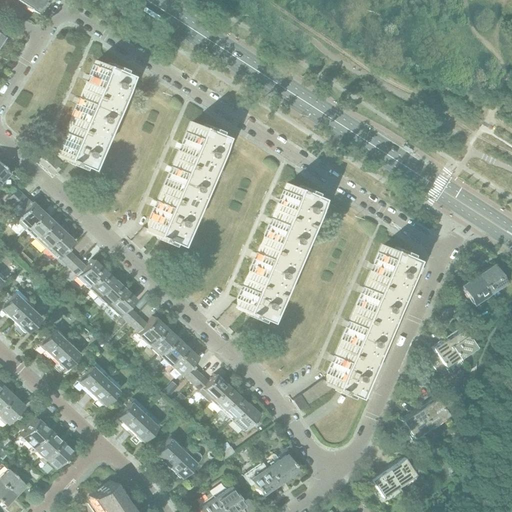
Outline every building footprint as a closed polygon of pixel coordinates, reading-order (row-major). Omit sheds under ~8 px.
[(15,0),(30,9),(35,0),(15,0)] [(83,90),(107,100),(120,71),(112,67),(113,65),(106,62),(105,64),(96,60),(94,65),(83,90)] [(92,135),(107,100),(83,90),(68,124),(92,135)] [(175,159),(199,169),(215,132),(209,129),(208,129),(209,126),(202,123),(201,126),(191,122),(179,151),(175,159)] [(79,165),(92,135),(68,124),(56,152),(53,151),(50,154),(59,162),(63,158),(65,158),(64,161),(71,164),(72,161),(75,162),(79,165)] [(59,162),(50,154),(44,160),(53,169),(59,162)] [(184,204),(199,169),(175,159),(172,167),(161,193),(184,204)] [(275,211),(299,222),(311,193),(303,190),(304,187),(301,186),(297,184),(296,187),(287,183),(284,190),(275,211)] [(10,204),(20,193),(15,189),(6,199),(10,204)] [(12,211),(24,198),(20,193),(10,204),(8,207),(12,211)] [(161,193),(146,228),(145,230),(152,234),(154,234),(153,237),(160,240),(161,237),(169,241),(184,204),(161,193)] [(23,229),(40,211),(34,205),(33,205),(29,201),(29,202),(24,198),(12,211),(8,215),(23,229)] [(33,239),(50,221),(50,220),(44,215),(40,211),(23,229),(33,239)] [(284,255),(299,222),(275,211),(260,245),(284,255)] [(33,239),(44,249),(60,231),(60,230),(61,230),(54,224),(50,221),(33,239)] [(133,236),(142,245),(152,234),(145,230),(146,228),(142,227),(133,236)] [(60,231),(44,249),(54,258),(63,266),(64,265),(72,256),(64,248),(71,240),(70,240),(71,240),(64,234),(60,231)] [(138,249),(142,245),(133,236),(130,241),(138,249)] [(270,288),(284,255),(260,245),(246,278),(270,288)] [(368,279),(392,289),(406,255),(399,252),(400,249),(393,246),(392,249),(382,245),(379,253),(368,279)] [(84,266),(72,256),(64,265),(75,276),(74,277),(82,284),(83,282),(86,285),(101,269),(91,259),(84,266)] [(475,275),(487,292),(494,287),(495,287),(503,282),(503,281),(501,282),(497,276),(499,275),(491,264),(475,275)] [(88,289),(95,296),(112,279),(101,269),(86,285),(89,288),(88,289)] [(487,292),(475,275),(459,286),(466,297),(468,296),(472,302),(479,297),(487,292)] [(258,317),(270,288),(246,278),(237,299),(235,304),(234,307),(242,310),(243,310),(242,313),(249,316),(250,314),(253,315),(258,317)] [(107,304),(122,288),(112,279),(95,296),(102,303),(104,301),(107,304)] [(377,323),(392,289),(368,279),(353,313),(377,323)] [(117,314),(127,324),(136,315),(131,310),(126,305),(133,298),(122,288),(107,304),(110,307),(108,308),(116,316),(117,314)] [(11,320),(28,302),(16,290),(12,293),(0,305),(0,317),(4,314),(11,320)] [(19,336),(37,317),(34,314),(37,310),(28,302),(11,320),(17,326),(13,330),(19,336)] [(232,303),(223,312),(232,320),(242,310),(234,307),(235,304),(232,303)] [(219,316),(228,325),(232,320),(223,312),(219,316)] [(363,356),(377,323),(353,313),(339,345),(363,356)] [(141,338),(146,343),(162,326),(161,325),(162,324),(156,319),(155,320),(152,317),(152,316),(145,323),(136,315),(127,324),(133,329),(136,332),(135,333),(139,336),(137,338),(139,340),(141,338)] [(224,329),(228,325),(219,316),(215,321),(224,329)] [(157,354),(173,336),(172,335),(172,334),(167,329),(166,330),(162,327),(163,327),(162,326),(146,343),(149,346),(148,348),(150,350),(151,348),(157,354)] [(49,356),(66,337),(57,328),(54,332),(51,329),(32,349),(38,354),(43,350),(49,356)] [(460,329),(445,339),(458,358),(474,347),(468,338),(467,339),(460,329)] [(168,364),(184,346),(182,345),(183,344),(178,339),(177,340),(173,337),(174,337),(173,336),(157,354),(160,357),(158,358),(160,360),(162,359),(168,364)] [(66,337),(49,356),(56,362),(52,367),(58,372),(76,353),(73,349),(76,346),(66,337)] [(434,353),(427,359),(436,372),(444,367),(446,369),(448,372),(456,367),(453,363),(459,359),(458,358),(445,339),(445,338),(431,348),(434,353)] [(347,393),(363,356),(339,345),(327,374),(324,381),(323,382),(328,385),(332,386),(332,387),(331,389),(338,392),(339,390),(347,393)] [(180,373),(189,382),(198,373),(188,364),(195,357),(193,355),(194,354),(188,349),(187,350),(184,347),(184,346),(168,364),(171,367),(169,368),(171,370),(173,369),(179,374),(180,373)] [(81,386),(88,392),(105,373),(92,361),(71,385),(77,391),(81,386)] [(105,373),(88,392),(94,398),(90,403),(96,409),(118,385),(105,373)] [(211,398),(224,384),(213,374),(206,381),(198,373),(189,382),(199,391),(201,389),(211,398)] [(328,385),(323,382),(324,381),(321,379),(313,385),(320,394),(332,386),(328,385)] [(211,398),(221,407),(234,393),(224,384),(211,398)] [(0,405),(10,395),(0,385),(0,405)] [(315,398),(320,394),(313,385),(308,388),(315,398)] [(315,398),(308,388),(302,392),(309,401),(315,398)] [(305,405),(309,401),(302,392),(298,395),(305,405)] [(221,407),(231,417),(244,403),(234,393),(221,407)] [(10,395),(0,405),(0,415),(1,415),(7,421),(21,406),(10,395)] [(297,410),(305,405),(298,395),(290,400),(297,410)] [(417,408),(429,426),(447,415),(434,396),(417,408)] [(120,422),(127,428),(144,410),(131,398),(110,421),(116,427),(120,422)] [(245,402),(231,417),(229,419),(231,420),(232,418),(242,427),(240,429),(241,431),(251,421),(252,422),(256,418),(255,416),(257,414),(245,402)] [(412,438),(429,426),(417,408),(399,420),(412,438)] [(144,410),(127,428),(133,435),(129,439),(135,445),(157,421),(144,410)] [(30,446),(46,429),(45,427),(39,421),(39,422),(35,418),(18,435),(22,439),(20,440),(22,442),(24,440),(30,446)] [(35,451),(41,457),(57,439),(56,438),(56,437),(51,432),(50,432),(46,429),(30,446),(33,449),(32,451),(34,453),(35,451)] [(0,441),(0,448),(2,450),(10,441),(5,436),(0,441)] [(165,465),(183,446),(174,437),(170,441),(167,438),(148,457),(155,463),(159,459),(165,465)] [(57,439),(41,457),(38,460),(43,464),(44,463),(46,461),(52,468),(54,465),(55,466),(60,461),(59,461),(69,450),(67,448),(68,448),(62,442),(61,443),(57,439)] [(183,446),(165,465),(172,471),(168,475),(174,481),(186,468),(188,470),(198,460),(199,458),(199,456),(199,454),(198,453),(196,452),(194,451),(191,452),(190,453),(183,446)] [(222,459),(233,452),(229,446),(218,453),(222,459)] [(284,454),(264,466),(274,483),(294,469),(284,454)] [(385,468),(397,485),(413,474),(404,461),(406,459),(404,457),(402,458),(402,457),(385,468)] [(260,462),(241,475),(248,485),(251,483),(258,494),(274,483),(264,467),(260,462)] [(40,476),(31,468),(31,467),(26,472),(35,481),(40,476)] [(0,473),(0,483),(13,495),(23,484),(5,468),(0,473)] [(397,485),(385,468),(369,479),(375,489),(380,497),(381,496),(397,485)] [(131,511),(124,501),(119,494),(110,480),(87,496),(86,494),(84,495),(95,511),(131,511)] [(0,502),(3,506),(13,495),(0,483),(0,502)] [(211,497),(221,511),(229,511),(240,505),(228,486),(211,497)] [(221,511),(211,497),(196,507),(199,511),(221,511)]
